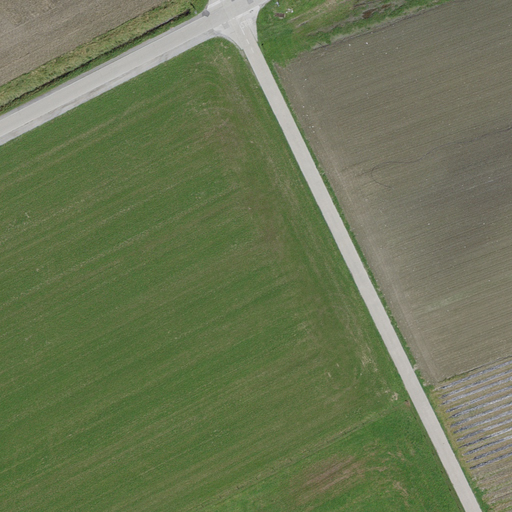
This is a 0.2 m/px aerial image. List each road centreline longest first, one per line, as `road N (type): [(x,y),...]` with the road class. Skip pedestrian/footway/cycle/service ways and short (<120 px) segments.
road 1 (unclassified): [(229,15),(475,511)]
road 2 (unclassified): [(229,15),(0,132)]
